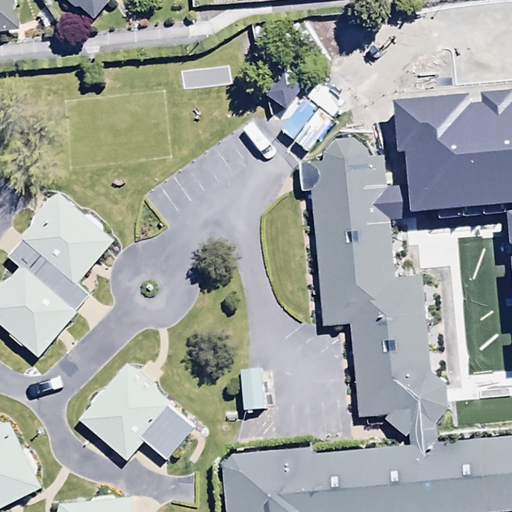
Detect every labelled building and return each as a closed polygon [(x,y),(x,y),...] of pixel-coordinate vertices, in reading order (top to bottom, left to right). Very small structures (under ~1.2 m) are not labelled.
[(0,0),(0,37),(12,37),(9,0),(0,0)] [(62,0),(77,14),(80,11),(91,21),(111,0),(62,0)] [(360,418),(402,415),(404,447),(222,462),(226,511),(511,511),(511,140),(433,147),(438,212),(444,212),(448,262),(464,261),(474,381),(511,377),(511,436),(436,443),(422,278),(391,281),(381,158),(308,164),(321,327),(352,324),(360,418)] [(38,362),(89,301),(77,290),(114,245),(55,195),(29,224),(34,228),(8,260),(19,269),(0,291),(0,328),(11,338),(6,343),(20,355),(24,350),(38,362)] [(124,464),(142,444),(166,465),(196,432),(127,370),(104,395),(102,392),(89,406),(92,409),(79,424),(124,464)] [(0,511),(3,511),(42,492),(34,477),(37,475),(7,426),(0,429),(0,511)] [(156,511),(156,502),(115,505),(115,500),(88,502),(88,506),(58,508),(58,511),(156,511)]
